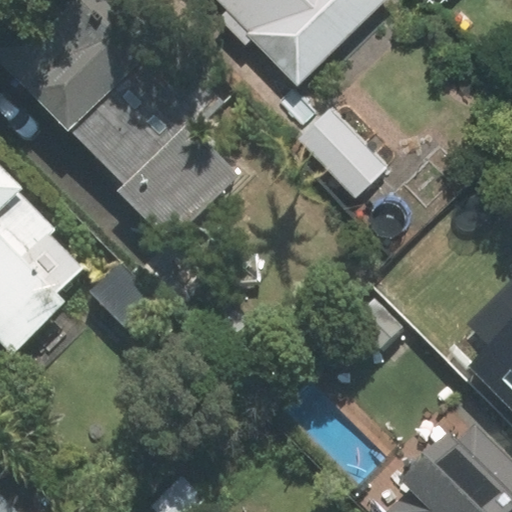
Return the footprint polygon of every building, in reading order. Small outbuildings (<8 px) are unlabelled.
[(258,170),(106,0),(29,0),(0,26),(0,78),(160,258),(258,170)] [(381,0),(211,0),(287,84),(381,0)] [(434,0),(443,9),(453,0),(434,0)] [(384,236),(411,211),(382,181),(396,168),(332,100),(291,138),(384,236)] [(0,362),(6,369),(68,315),(56,301),(83,278),(0,181),(0,362)] [(226,259),(190,289),(237,347),(273,317),(226,259)] [(511,511),(511,469),(461,417),(368,507),(373,511),(511,511)] [(0,511),(33,511),(0,475),(0,511)]
